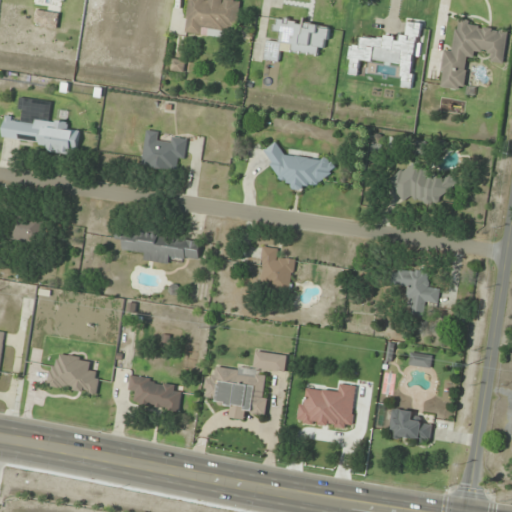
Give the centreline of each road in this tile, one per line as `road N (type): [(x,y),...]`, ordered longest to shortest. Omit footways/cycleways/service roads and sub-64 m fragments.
road 1 (residential): [(503,255),(0,176)]
road 2 (secondary): [(397,511),(0,436)]
road 3 (tertiary): [(467,511),(511,196)]
